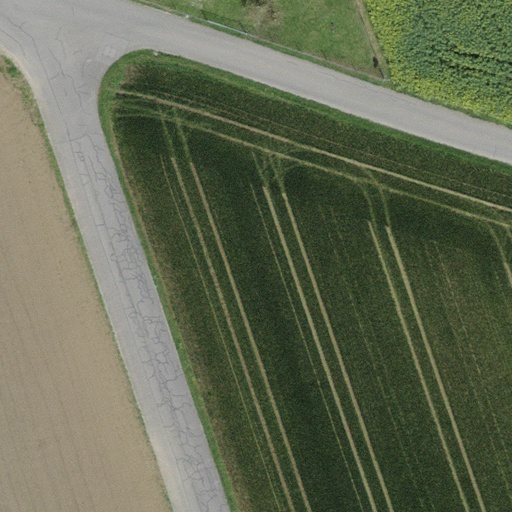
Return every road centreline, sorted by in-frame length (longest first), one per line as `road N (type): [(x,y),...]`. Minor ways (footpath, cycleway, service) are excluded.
road 1 (residential): [(205,511),(39,5)]
road 2 (tertiary): [(511,152),(39,5)]
